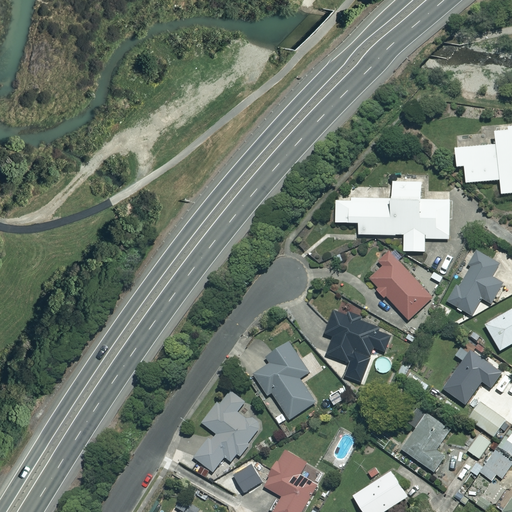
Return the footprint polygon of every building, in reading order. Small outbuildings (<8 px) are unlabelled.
[(511,135),(500,136),(501,149),(460,153),(461,170),(468,170),(470,186),(504,183),(505,197),(511,196),(511,135)] [(424,184),(396,185),(396,202),(339,202),(339,226),(362,226),(362,237),(406,237),(406,254),(427,254),(427,241),(452,241),(451,202),(424,203),(424,184)] [(501,266),(479,253),(471,267),(474,268),(462,289),(459,287),(449,304),(475,319),(485,301),(493,305),(505,285),(494,279),(501,266)] [(435,299),(391,254),(381,264),(385,268),(372,281),(411,322),(435,299)] [(355,353),(372,359),(375,349),(387,353),(394,335),(335,313),(326,336),(335,339),(329,356),(350,364),(355,353)] [(511,348),(511,314),(489,327),(503,353),(511,348)] [(312,374),(291,345),(269,360),(273,366),(256,377),(270,397),(274,394),(293,421),(318,404),(302,381),(312,374)] [(506,375),(475,352),(446,391),(467,407),(485,383),(495,390),(506,375)] [(361,358),(355,370),(367,375),(372,363),(361,358)] [(352,398),(345,388),(331,398),(338,408),(352,398)] [(248,404),(233,393),(223,407),(220,405),(205,425),(216,434),(197,459),(215,473),(227,458),(234,464),(242,452),(244,453),(263,428),(249,409),(248,404)] [(503,429),(508,422),(483,404),(472,421),(500,441),(507,432),(503,429)] [(436,413),(432,418),(420,409),(410,424),(419,431),(405,452),(438,475),(449,459),(440,453),(454,433),(440,423),(443,419),(436,413)] [(493,443),(482,435),(470,453),(482,461),(493,443)] [(310,466),(286,453),(267,489),(284,498),(277,511),(305,511),(321,485),(304,476),(310,466)] [(511,471),(511,463),(499,453),(485,472),(502,485),(511,471)] [(474,472),(467,467),(458,478),(465,483),(474,472)] [(389,511),(410,499),(395,474),(357,498),(365,511),(389,511)]
